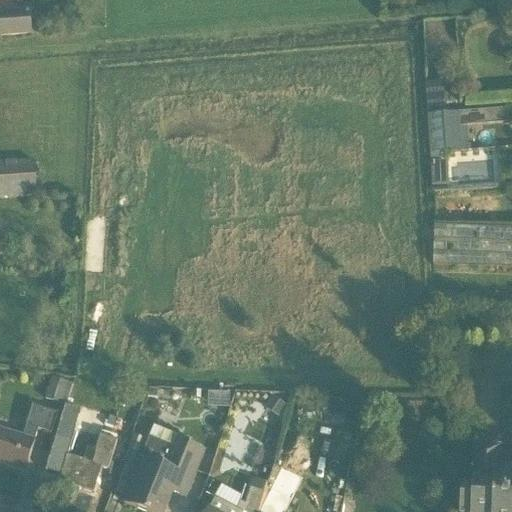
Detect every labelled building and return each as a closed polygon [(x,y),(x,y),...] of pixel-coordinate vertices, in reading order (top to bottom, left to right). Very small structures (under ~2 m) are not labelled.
[(0,36),(31,34),(29,13),(0,14),(0,36)] [(425,84),(427,117),(445,115),(444,105),(457,104),(456,94),(443,95),(443,83),(425,84)] [(449,115),(445,115),(427,117),(429,154),(459,153),(457,116),(449,116),(449,115)] [(0,198),(37,196),(35,162),(0,164),(0,198)] [(511,229),(434,227),(433,266),(511,268),(511,229)] [(66,406),(73,385),(52,378),(45,400),(65,406),(66,406)] [(208,394),(208,409),(229,409),(230,395),(208,394)] [(349,398),(345,424),(357,425),(362,401),(349,398)] [(327,401),(327,414),(343,414),(343,401),(327,401)] [(65,406),(45,472),(60,477),(64,464),(66,455),(67,456),(81,411),(66,406),(65,406)] [(23,437),(0,430),(0,465),(25,473),(34,440),(37,430),(50,434),(56,415),(33,407),(23,437)] [(60,477),(58,483),(94,494),(99,475),(101,468),(107,470),(110,461),(116,440),(99,435),(94,451),(91,463),(83,460),(67,456),(66,455),(64,464),(60,477)] [(184,498),(191,479),(194,473),(203,450),(176,439),(172,448),(149,439),(141,460),(140,459),(123,503),(144,511),(163,511),(172,493),(184,498)] [(511,511),(511,467),(497,467),(499,448),(476,446),(472,489),(461,488),(459,511),(511,511)] [(258,511),(267,484),(254,480),(246,506),(240,503),(237,510),(215,499),(209,510),(208,510),(207,511),(258,511)] [(280,511),(289,496),(282,492),(286,484),(277,480),(273,488),(274,488),(261,511),(280,511)]
